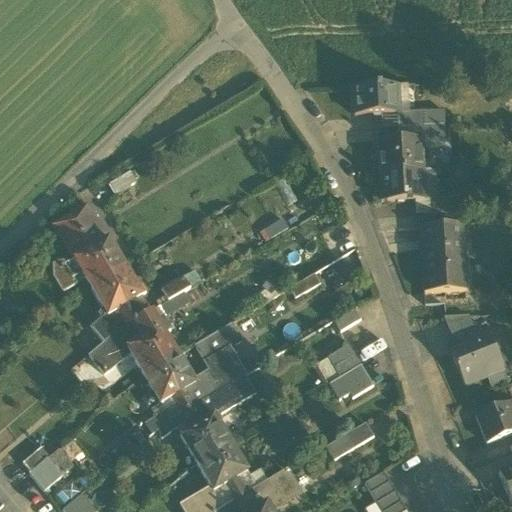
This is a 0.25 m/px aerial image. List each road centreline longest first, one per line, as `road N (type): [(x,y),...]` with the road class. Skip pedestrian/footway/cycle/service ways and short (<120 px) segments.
road 1 (residential): [(233,24),(309,128),(361,229),(457,511)]
road 2 (residential): [(233,24),(0,250)]
